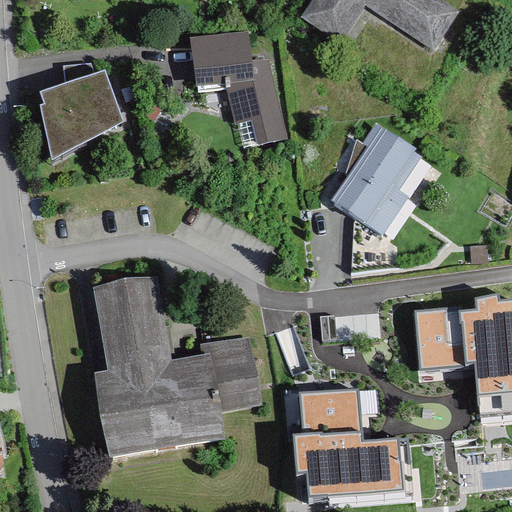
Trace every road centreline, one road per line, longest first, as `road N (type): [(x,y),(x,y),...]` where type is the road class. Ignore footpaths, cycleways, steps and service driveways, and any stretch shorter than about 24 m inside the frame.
road 1 (residential): [(511,274),(306,301),(253,293),(177,249),(154,245),(16,263)]
road 2 (residential): [(60,511),(16,263)]
road 3 (residential): [(16,263),(0,142)]
